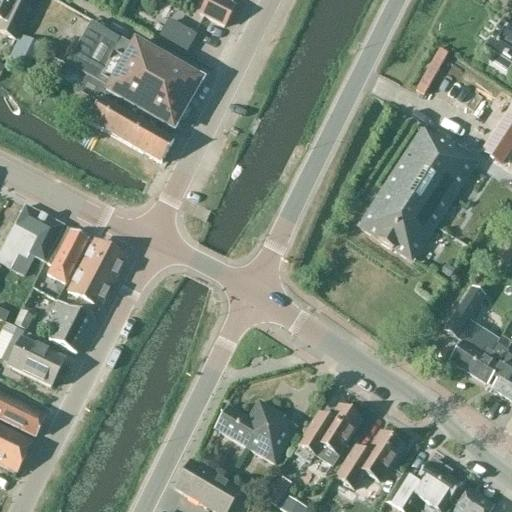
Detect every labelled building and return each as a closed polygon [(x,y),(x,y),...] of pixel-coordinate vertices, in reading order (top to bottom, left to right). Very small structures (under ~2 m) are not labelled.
[(0,0),(0,37),(15,43),(30,14),(19,8),(23,0),(0,0)] [(208,0),(199,18),(223,30),(234,10),(217,1),(217,0),(208,0)] [(186,55),(195,39),(168,23),(159,39),(186,55)] [(485,50),(495,57),(490,65),(506,75),(511,67),(511,29),(502,23),(485,50)] [(173,134),(202,84),(134,46),(132,49),(91,25),(66,67),(107,91),(106,95),(107,95),(89,126),(159,167),(171,145),(151,133),(156,124),(173,134)] [(511,106),(479,157),(511,178),(511,106)] [(374,204),(357,230),(378,243),(377,245),(391,254),(392,253),(411,266),(425,245),(425,246),(427,244),(426,244),(434,231),(435,231),(436,229),(435,229),(453,202),(454,202),(455,200),(454,200),(471,174),(472,174),(473,173),(472,172),(477,166),(436,139),(432,147),(419,138),(421,134),(424,136),(424,135),(421,133),(416,140),(414,141),(415,142),(409,151),(409,150),(407,152),(408,153),(403,161),(402,160),(401,162),(401,163),(396,171),(395,171),(394,172),(395,173),(389,182),(388,181),(387,183),(388,183),(382,192),(381,191),(380,193),(381,194),(379,197),(383,199),(378,207),(374,204)] [(25,209),(15,227),(0,255),(0,267),(24,280),(34,261),(42,265),(62,229),(25,209)] [(88,243),(62,229),(42,265),(51,270),(47,278),(65,287),(88,243)] [(67,295),(83,304),(99,312),(124,265),(122,261),(93,245),(67,295)] [(496,347),(499,343),(470,325),(486,301),(471,291),(453,320),(443,335),(461,346),(449,364),(468,376),(485,350),(491,354),(495,347),(496,347)] [(55,317),(48,330),(54,333),(49,343),(75,357),(93,323),(57,304),(52,315),(55,317)] [(0,312),(0,324),(4,326),(9,316),(0,312)] [(20,313),(14,328),(27,334),(34,320),(20,313)] [(50,390),(57,376),(63,363),(21,342),(7,369),(50,390)] [(511,404),(511,359),(507,356),(508,355),(496,347),(495,347),(491,354),(485,350),(468,376),(511,404)] [(0,397),(0,423),(34,440),(44,420),(0,397)] [(227,410),(213,432),(274,468),(296,431),(283,424),(284,421),(258,405),(247,422),(227,410)] [(318,417),(298,448),(331,470),(360,424),(338,410),(329,425),(318,417)] [(0,468),(16,476),(32,445),(0,429),(0,468)] [(364,476),(379,486),(402,451),(380,437),(366,458),(355,451),(335,482),(353,493),(364,476)] [(402,479),(385,505),(394,511),(408,511),(416,501),(433,511),(443,511),(459,489),(447,481),(451,476),(433,464),(430,469),(427,467),(414,486),(402,479)] [(189,466),(174,492),(207,511),(230,511),(239,497),(189,466)] [(469,494),(455,511),(492,511),(493,511),(469,494)]
